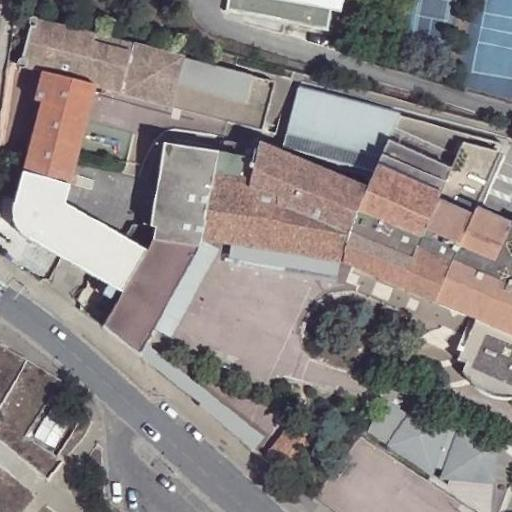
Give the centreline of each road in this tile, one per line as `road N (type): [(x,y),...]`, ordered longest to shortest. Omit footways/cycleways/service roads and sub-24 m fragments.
road 1 (tertiary): [(252,511),(114,399)]
road 2 (tertiary): [(0,305),(114,399)]
road 3 (motorway): [(103,511),(0,435)]
